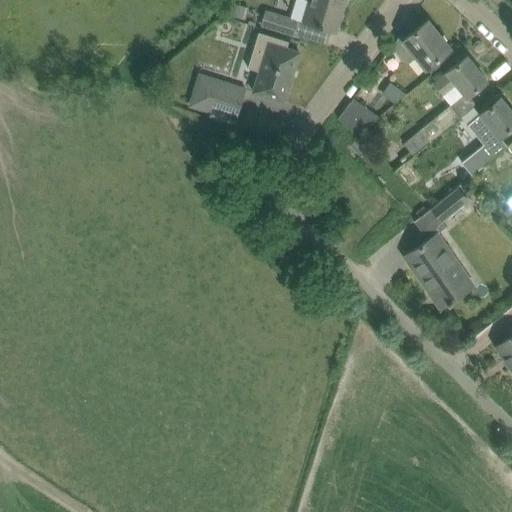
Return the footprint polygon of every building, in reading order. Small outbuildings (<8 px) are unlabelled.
[(310,0),(315,1),(308,23),(322,27),(335,31),(340,16),(339,15),(343,0),(310,0)] [(243,18),(246,7),(235,4),(232,15),(243,18)] [(265,10),(261,24),(294,34),(298,19),(265,10)] [(426,68),(450,48),(427,20),(403,40),(404,41),(395,48),(404,60),(410,60),(416,56),(426,68)] [(286,46),(288,39),(258,29),(247,65),(259,69),(253,89),(283,99),(298,49),(286,46)] [(447,72),(433,83),(443,95),(457,84),(467,96),(469,95),(487,80),(466,55),(447,71),(447,72)] [(373,71),(362,86),(369,91),(380,76),(373,71)] [(198,73),(188,106),(236,120),(246,87),(198,73)] [(384,91),(398,105),(408,94),(394,81),(384,91)] [(467,156),(461,161),(462,162),(472,174),(510,143),(503,134),(511,126),(511,111),(501,97),(485,110),(480,114),(468,124),(476,134),(476,133),(484,144),(468,157),(467,156)] [(350,102),(338,118),(356,135),(379,116),(355,99),(353,98),(350,102)] [(450,104),(420,130),(430,142),(460,117),(461,117),(453,107),(451,104),(450,104)] [(420,130),(404,143),(410,150),(414,155),(430,142),(420,130)] [(457,187),(431,208),(443,221),(468,201),(457,187)] [(427,240),(407,254),(408,255),(432,290),(429,292),(440,308),(447,303),(448,304),(453,301),(452,299),(461,293),(467,289),(466,287),(448,261),(454,257),(437,233),(427,240)] [(511,334),(496,346),(511,369),(511,334)]
